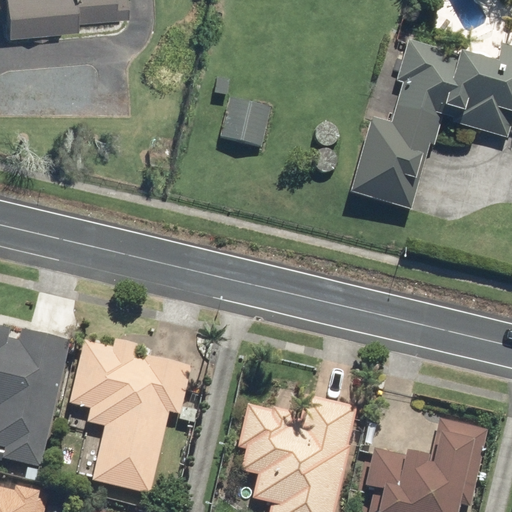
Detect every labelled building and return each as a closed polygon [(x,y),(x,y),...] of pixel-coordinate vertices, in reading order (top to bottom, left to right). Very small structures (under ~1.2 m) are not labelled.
[(124,0),(0,0),(0,23),(0,24),(125,15),(124,0)] [(368,121),(348,197),(415,215),(439,124),(509,143),(511,131),(511,48),(499,45),(493,66),(404,42),(392,84),(400,86),(389,126),(368,121)] [(317,175),(319,176),(322,177),(324,177),(326,177),(329,176),(331,175),(333,174),(334,172),(336,170),(337,168),(337,166),(337,164),(337,162),(337,159),(336,157),(335,155),(333,154),(331,152),(330,145),(332,145),(334,144),(335,142),(337,140),(338,138),(338,136),(339,134),(339,132),(338,129),(337,127),(336,125),(335,123),(333,122),(331,121),(329,120),(326,120),(324,120),(322,120),(320,121),(318,122),(316,124),(315,126),(313,128),(313,130),(312,132),(312,134),(313,137),(313,139),(315,141),(316,143),(318,144),(319,145),(319,151),(318,152),(316,153),(314,155),(313,157),(312,159),(311,161),(311,163),(311,166),(312,168),(312,170),(314,172),(315,173),(317,175)] [(0,461),(0,462),(40,472),(70,343),(14,330),(13,338),(0,334),(0,452),(2,453),(0,461)] [(111,349),(82,343),(67,406),(86,411),(82,426),(100,430),(87,484),(148,498),(167,417),(179,420),(191,368),(133,354),(135,347),(113,341),(111,349)] [(265,511),(334,511),(359,410),(304,396),(298,419),(244,406),(233,451),(241,453),(236,475),(254,479),(248,503),(267,508),(265,511)] [(469,511),(487,431),(437,420),(428,463),(370,451),(361,491),(371,493),(367,511),(469,511)] [(0,511),(43,511),(47,499),(9,490),(8,496),(0,493),(0,511)]
